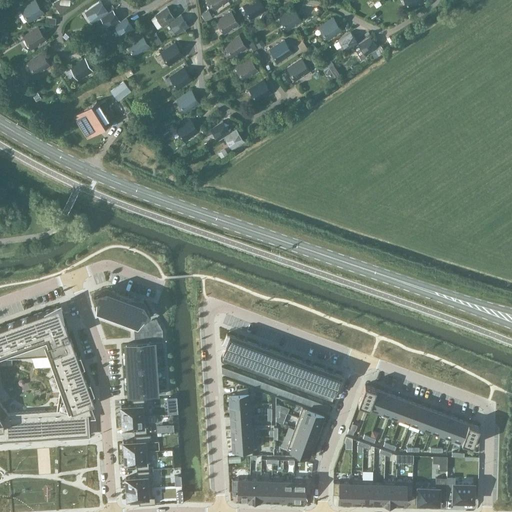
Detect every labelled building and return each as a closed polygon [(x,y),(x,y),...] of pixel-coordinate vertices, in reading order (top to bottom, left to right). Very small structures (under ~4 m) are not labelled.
[(57,0),(53,3),(60,15),(70,7),(59,6),(59,0),(57,0)] [(209,0),(215,9),(228,1),(227,0),(209,0)] [(252,18),(264,10),(258,0),(252,0),(244,6),(252,18)] [(405,0),(411,9),(424,1),(423,0),(405,0)] [(30,21),(42,13),(34,1),(22,9),(30,21)] [(107,14),(106,13),(99,2),(86,10),(94,22),(100,18),(107,14)] [(175,18),(167,7),(155,15),(163,27),(169,23),(168,23),(175,18)] [(120,21),(112,9),(106,13),(107,14),(100,18),(108,30),(114,26),(120,21)] [(288,29),(301,21),(293,9),(280,17),(288,29)] [(201,14),(205,22),(212,18),(208,10),(201,14)] [(225,33),(238,25),(230,12),(217,20),(225,33)] [(168,23),(169,23),(176,35),(189,26),(181,14),(175,18),(168,23)] [(114,26),(122,37),(134,29),(126,17),(120,21),(114,26)] [(328,39),(340,30),(332,18),(320,26),(328,39)] [(32,48),(45,40),(37,27),(24,36),(32,48)] [(358,43),(350,31),(338,39),(345,52),(357,44),(358,43)] [(136,55),(148,47),(140,34),(128,42),(136,55)] [(357,44),(365,56),(378,48),(370,35),(358,43),(357,44)] [(233,57),(246,48),(238,36),(225,44),(233,57)] [(246,39),(253,51),(257,48),(249,37),(246,39)] [(279,61),(291,53),(283,41),(271,49),(279,61)] [(301,41),(296,44),(301,52),(306,49),(301,41)] [(170,64),(182,56),(174,44),(162,52),(170,64)] [(36,74),(49,66),(41,53),(28,61),(36,74)] [(88,59),(85,61),(84,59),(71,67),(79,79),(91,71),(90,70),(94,67),(88,59)] [(244,79),(257,71),(249,59),(236,67),(244,79)] [(296,80),(309,71),(300,59),(288,67),(296,80)] [(179,88),(191,80),(183,68),(170,76),(179,88)] [(130,90),(123,81),(110,91),(118,100),(130,90)] [(258,101),(270,93),(263,81),(250,88),(258,101)] [(186,112),(198,104),(190,91),(178,99),(186,112)] [(109,123),(110,124),(110,123),(109,120),(110,120),(109,119),(113,117),(114,117),(115,116),(105,100),(100,103),(101,103),(99,104),(98,104),(97,101),(96,101),(96,102),(96,103),(84,110),(83,111),(76,115),(76,116),(77,115),(89,135),(88,135),(89,136),(90,135),(96,131),(97,131),(97,130),(96,128),(98,126),(100,129),(109,123)] [(185,140),(197,132),(189,119),(177,128),(185,140)] [(230,133),(230,132),(223,120),(210,128),(218,141),(224,137),(230,133)] [(224,137),(231,149),(244,141),(236,129),(230,132),(230,133),(224,137)] [(106,310),(113,291),(106,288),(94,293),(99,308),(106,310)] [(118,315),(125,295),(113,291),(106,310),(118,315)] [(125,295),(118,315),(130,319),(137,300),(125,295)] [(137,300),(130,319),(137,322),(150,314),(144,302),(137,300)] [(0,441),(88,435),(87,417),(92,415),(89,406),(91,406),(94,404),(91,396),(87,384),(81,369),(77,357),(68,332),(62,317),(61,313),(59,307),(59,306),(26,317),(23,317),(21,319),(13,322),(10,322),(8,324),(0,326),(0,441)] [(225,347),(222,354),(224,354),(234,358),(241,338),(229,334),(225,347)] [(241,338),(234,358),(245,362),(252,343),(241,338)] [(157,341),(126,343),(127,357),(153,355),(153,346),(157,346),(157,341)] [(252,343),(245,362),(256,366),(263,347),(252,343)] [(263,347),(256,366),(267,370),(274,351),(263,347)] [(274,351),(267,370),(278,374),(285,355),(274,351)] [(153,355),(127,357),(128,369),(160,367),(160,363),(154,363),(153,355)] [(285,355),(278,374),(289,378),(296,359),(285,355)] [(296,359),(289,378),(300,382),(308,363),(296,359)] [(308,363),(300,382),(311,387),(319,367),(308,363)] [(160,367),(128,369),(128,382),(155,380),(154,372),(160,371),(160,367)] [(319,367),(311,387),(323,391),(330,371),(319,367)] [(330,371),(323,391),(333,394),(334,395),(337,388),(341,376),(330,371)] [(155,380),(128,382),(129,395),(160,393),(160,388),(156,389),(155,380)] [(376,388),(365,384),(358,403),(369,407),(376,388)] [(230,405),(249,404),(248,386),(236,387),(236,393),(229,394),(230,405)] [(379,411),(386,392),(376,388),(369,407),(379,411)] [(390,414),(396,396),(386,392),(379,411),(390,414)] [(396,396),(390,414),(400,418),(407,400),(396,396)] [(133,405),(121,406),(122,417),(147,415),(143,415),(142,405),(145,405),(144,399),(132,400),(133,405)] [(410,422),(417,403),(407,400),(400,418),(410,422)] [(427,407),(417,403),(410,422),(421,426),(427,407)] [(249,404),(230,405),(231,416),(250,415),(249,404)] [(302,406),(298,417),(320,425),(324,415),(302,406)] [(421,426),(431,430),(438,411),(427,407),(421,426)] [(441,434),(448,415),(438,411),(431,430),(441,434)] [(147,415),(122,417),(122,428),(134,428),(134,433),(146,432),(146,427),(148,427),(147,415)] [(232,427),(251,426),(251,425),(250,415),(231,416),(232,427)] [(441,434),(451,437),(458,419),(448,415),(441,434)] [(320,425),(298,417),(294,428),(316,436),(320,425)] [(469,423),(458,419),(451,437),(462,441),(469,423)] [(469,423),(462,441),(473,445),(480,427),(469,423)] [(251,426),(232,427),(232,438),(255,437),(255,425),(251,425),(251,426)] [(291,438),(312,446),(316,436),(294,428),(291,438)] [(135,441),(123,441),(124,453),(149,451),(148,441),(151,441),(150,434),(134,435),(135,441)] [(255,437),(232,438),(233,450),(240,449),(240,455),(252,454),(252,448),(256,448),(255,437)] [(287,449),(308,457),(312,446),(291,438),(287,449)] [(149,451),(124,453),(125,464),(136,463),(137,469),(149,468),(148,462),(150,462),(149,451)] [(137,476),(126,477),(126,488),(151,487),(151,475),(149,475),(149,470),(137,471),(137,476)] [(271,499),(282,499),(283,480),(283,476),(271,476),(271,480),(272,480),(271,499)] [(294,481),(293,500),(305,500),(305,493),(311,493),(311,477),(293,477),(293,481),(294,481)] [(417,486),(417,503),(425,504),(426,504),(430,504),(431,504),(439,504),(439,493),(446,493),(447,477),(436,477),(435,487),(417,486)] [(447,477),(447,497),(453,497),(453,501),(473,502),(473,484),(454,483),(454,477),(447,477)] [(362,479),(350,478),(350,482),(351,482),(350,501),(361,502),(362,479)] [(237,498),(249,498),(250,479),(232,479),(232,491),(238,491),(237,498)] [(261,480),(250,479),(249,498),(260,499),(261,480)] [(374,479),(362,479),(361,502),(372,502),(373,483),(374,479)] [(384,483),(383,502),(394,503),(395,484),(395,480),(383,479),(383,483),(384,483)] [(260,499),(271,499),(272,480),(271,480),(261,480),(260,499)] [(283,480),(282,499),(293,500),(294,481),(283,480)] [(350,501),(351,482),(333,482),(333,494),(339,494),(339,501),(350,501)] [(383,502),(384,483),(383,483),(373,483),(372,502),(383,502)] [(395,484),(394,503),(406,503),(406,496),(412,496),(412,484),(395,484)] [(151,487),(126,488),(127,500),(139,499),(139,505),(155,503),(155,497),(152,497),(151,487)]
